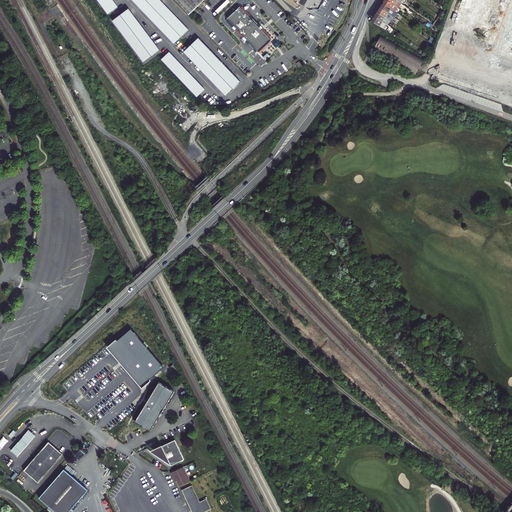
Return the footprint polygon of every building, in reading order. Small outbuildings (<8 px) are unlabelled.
[(97,0),(109,14),(121,4),(117,0),(97,0)] [(160,0),(135,0),(175,41),(188,29),(160,0)] [(175,0),(191,17),(208,0),(175,0)] [(390,3),(403,11),(406,13),(408,9),(406,7),(401,4),(401,3),(397,1),(396,1),(393,0),(391,0),(391,1),(390,3)] [(511,0),(509,0),(493,46),(491,53),(481,49),(481,48),(447,36),(444,47),(476,58),(476,60),(443,48),(435,73),(434,72),(432,77),(511,103),(511,0)] [(509,0),(508,0),(492,45),(493,46),(509,0)] [(400,15),(403,11),(390,3),(388,5),(387,7),(386,7),(391,10),(391,9),(395,12),(400,15)] [(113,20),(145,61),(165,46),(133,4),(113,20)] [(386,12),(393,17),(399,21),(402,17),(400,15),(395,12),(391,9),(391,10),(386,7),(385,9),(384,11),(386,12)] [(239,9),(228,19),(230,21),(229,22),(230,23),(228,25),(234,31),(236,34),(236,33),(244,41),(246,40),(244,42),(247,45),(247,44),(258,55),(260,54),(261,55),(261,54),(263,56),(274,45),(272,44),(273,43),(272,42),(274,40),(244,9),(243,11),(242,10),(240,11),(239,9)] [(390,20),(393,17),(386,12),(384,11),(383,13),(381,16),(385,19),(386,18),(390,20)] [(380,18),(378,20),(387,26),(388,27),(389,26),(388,24),(390,21),(390,20),(386,18),(385,19),(381,16),(380,18)] [(377,22),(375,24),(384,30),(387,26),(378,20),(377,22)] [(184,50),(227,94),(241,80),(199,36),(184,50)] [(381,36),(373,51),(415,76),(424,60),(381,36)] [(169,55),(161,63),(198,100),(205,92),(169,55)] [(511,103),(432,77),(432,79),(511,105),(511,103)] [(164,367),(131,329),(117,341),(111,346),(132,370),(144,384),(150,379),(164,367)] [(111,346),(117,341),(116,340),(107,347),(142,388),(151,380),(150,379),(144,384),(111,346)] [(174,391),(159,382),(148,400),(147,402),(146,403),(141,412),(135,421),(151,430),(174,391)] [(36,434),(29,429),(11,450),(17,456),(36,434)] [(5,439),(3,437),(2,439),(0,441),(0,447),(1,448),(2,449),(3,447),(7,442),(9,441),(7,440),(5,439)] [(171,465),(184,459),(175,440),(163,445),(158,448),(156,448),(156,449),(155,451),(155,452),(156,453),(156,454),(157,455),(158,455),(160,455),(159,457),(169,464),(170,463),(171,465)] [(38,484),(62,456),(48,443),(24,472),(38,484)] [(158,448),(163,445),(162,444),(150,449),(159,457),(160,455),(158,455),(157,455),(156,454),(156,453),(155,452),(155,451),(156,449),(156,448),(158,448)] [(184,468),(171,475),(173,478),(174,481),(176,480),(179,486),(190,481),(184,468)] [(63,470),(39,498),(51,507),(56,511),(66,511),(86,490),(75,480),(63,470)] [(192,486),(181,491),(191,511),(205,511),(212,509),(207,500),(200,503),(192,486)]
